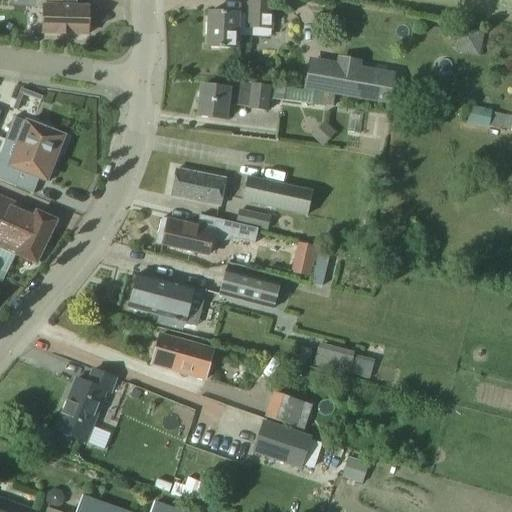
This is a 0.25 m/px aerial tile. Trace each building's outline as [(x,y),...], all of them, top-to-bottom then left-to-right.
[(34,0),(35,7),(43,7),(43,11),(43,34),(87,35),(87,11),(87,6),(76,6),(75,0),(34,0)] [(272,2),(247,1),(246,16),(209,14),(207,48),(238,50),(239,36),(270,38),(272,2)] [(396,78),(310,62),(305,87),(392,102),(396,78)] [(202,85),(198,117),(225,120),(227,105),(249,108),(249,109),(268,111),(269,100),(334,107),(335,95),(315,93),(315,92),(229,82),(229,88),(202,85)] [(5,140),(6,141),(55,160),(59,150),(62,151),(67,138),(14,118),(5,140)] [(325,125),(312,138),(323,149),(336,136),(325,125)] [(52,169),(55,160),(6,141),(1,154),(0,157),(0,180),(15,187),(21,172),(49,183),(54,170),(52,169)] [(224,179),(178,170),(172,197),(219,206),(224,179)] [(313,191),(248,177),(242,202),(308,217),(313,191)] [(0,247),(16,254),(36,263),(54,222),(0,197),(0,247)] [(239,210),(236,224),(259,229),(268,231),(271,217),(239,210)] [(198,227),(162,219),(159,235),(165,237),(163,246),(193,252),(193,251),(205,254),(210,231),(199,228),(198,227)] [(300,244),(292,274),(310,279),(318,248),(300,244)] [(0,247),(0,275),(6,278),(16,254),(0,247)] [(327,284),(335,252),(321,249),(313,281),(327,284)] [(226,270),(219,295),(273,309),(280,284),(248,276),(227,270),(226,270)] [(140,274),(131,308),(185,322),(185,323),(197,326),(206,291),(140,274)] [(214,349),(160,335),(152,365),(206,379),(214,349)] [(319,344),(313,366),(359,377),(371,380),(376,361),(364,358),(354,355),(355,353),(319,344)] [(302,347),(299,360),(310,363),(314,350),(302,347)] [(117,378),(94,369),(89,382),(77,378),(56,432),(86,444),(107,391),(111,393),(117,378)] [(312,407),(273,393),(265,417),(303,431),(312,407)] [(253,450),(300,467),(311,436),(263,420),(253,450)] [(348,458),(341,478),(362,485),(369,465),(348,458)] [(150,511),(129,511),(82,495),(75,511),(176,511),(153,504),(150,511)] [(0,511),(37,511),(38,511),(0,497),(0,511)]
